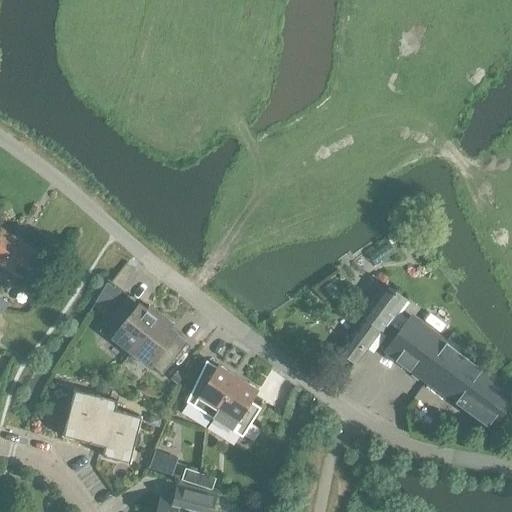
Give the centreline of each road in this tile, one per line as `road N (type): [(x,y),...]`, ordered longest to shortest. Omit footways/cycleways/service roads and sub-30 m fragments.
road 1 (unclassified): [(359,421),(0,138)]
road 2 (unclassified): [(359,421),(405,446),(511,468)]
